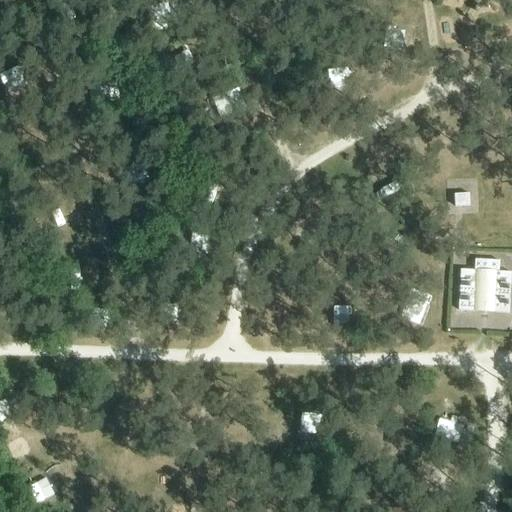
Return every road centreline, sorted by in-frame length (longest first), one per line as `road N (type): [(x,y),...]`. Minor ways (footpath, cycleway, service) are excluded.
road 1 (track): [(0,352),(511,361)]
road 2 (track): [(425,0),(436,37),(437,92),(329,150),(263,209),(243,252),(235,356)]
road 3 (track): [(33,0),(75,123),(70,172),(111,260),(136,355)]
road 4 (track): [(294,174),(205,0)]
road 5 (track): [(489,511),(494,361)]
